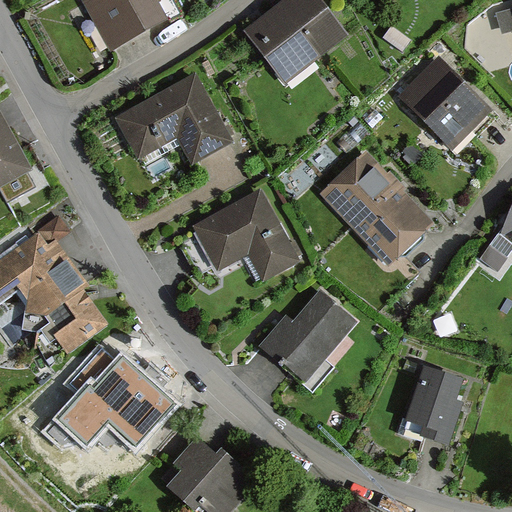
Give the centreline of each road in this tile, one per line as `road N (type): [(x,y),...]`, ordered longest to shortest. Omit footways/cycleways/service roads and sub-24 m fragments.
road 1 (residential): [(447,511),(319,464),(214,377),(157,301),(51,120)]
road 2 (residential): [(51,120),(189,42),(245,0)]
road 3 (residential): [(432,266),(511,172)]
